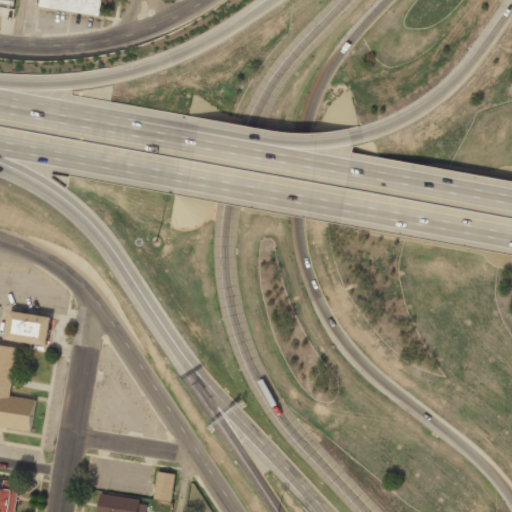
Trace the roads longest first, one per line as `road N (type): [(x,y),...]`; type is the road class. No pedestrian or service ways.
road 1 (motorway): [(385,0),(326,71),(300,134),(292,199),(300,256),(337,338),(469,449),(511,499)]
road 2 (motorway): [(348,0),(294,55),(253,114),(237,155),(223,244),(250,364),(276,410),(369,511)]
road 3 (motorway): [(0,169),(77,214),(161,325),(325,511)]
road 4 (secondary): [(0,238),(51,259),(94,298),(232,511)]
road 5 (motorway): [(179,179),(511,239)]
road 6 (motorway): [(270,0),(160,63),(95,79),(0,87)]
road 7 (motorway): [(511,202),(228,152)]
road 8 (motorway): [(161,325),(282,511)]
road 9 (residential): [(94,298),(57,511)]
road 10 (motorway): [(511,5),(451,85),(407,117),(351,139)]
road 11 (secondary): [(202,0),(116,38),(55,47),(0,43)]
road 12 (motorway): [(185,144),(0,108)]
road 13 (motorway): [(0,146),(179,179)]
road 14 (residential): [(71,436),(197,455)]
road 15 (motorway): [(351,139),(228,152)]
